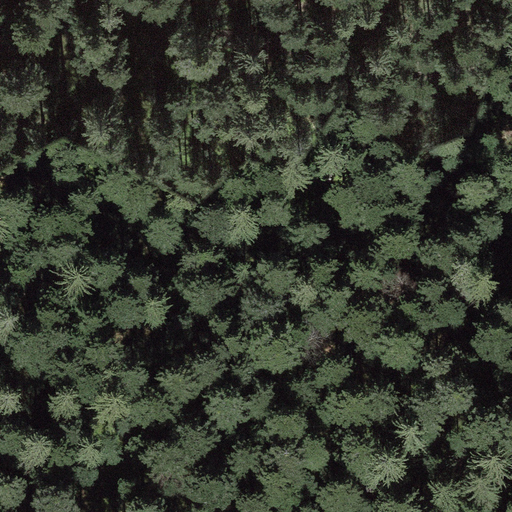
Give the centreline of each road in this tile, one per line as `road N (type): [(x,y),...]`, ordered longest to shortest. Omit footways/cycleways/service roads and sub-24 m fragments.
road 1 (track): [(109,0),(416,78),(511,71)]
road 2 (track): [(511,454),(449,452),(263,511)]
